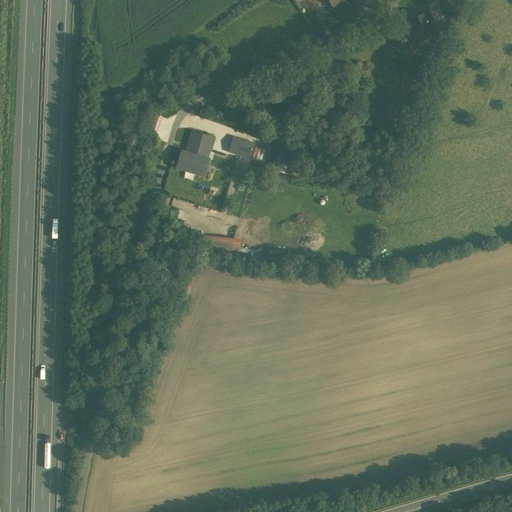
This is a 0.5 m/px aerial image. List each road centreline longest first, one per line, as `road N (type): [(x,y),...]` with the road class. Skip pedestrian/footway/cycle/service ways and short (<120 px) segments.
road 1 (unclassified): [(397,0),(180,115),(170,129),(106,358),(79,511)]
road 2 (motorway): [(40,511),(59,0)]
road 3 (motorway): [(36,0),(18,511)]
